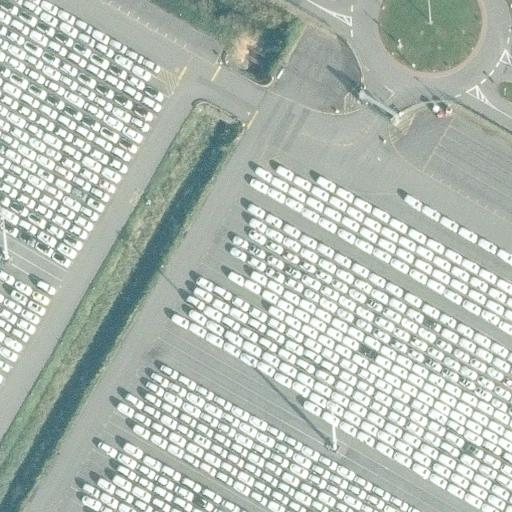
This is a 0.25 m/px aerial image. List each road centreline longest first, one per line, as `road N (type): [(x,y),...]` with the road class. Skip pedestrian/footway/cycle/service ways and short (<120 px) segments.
road 1 (unclassified): [(35,511),(257,125)]
road 2 (unclassified): [(511,243),(375,162),(314,156),(257,125)]
road 3 (unclassified): [(257,125),(271,117),(69,0)]
road 4 (unclassified): [(364,36),(384,76),(420,94),(466,85),(493,55)]
